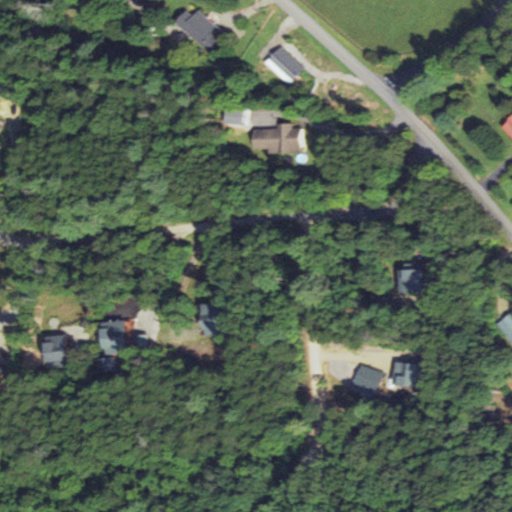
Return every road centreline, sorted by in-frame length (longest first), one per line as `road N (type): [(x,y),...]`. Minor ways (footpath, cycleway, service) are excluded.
road 1 (residential): [(434,142),(398,204),(362,220),(0,251)]
road 2 (residential): [(281,0),(389,95),(511,231)]
road 3 (residential): [(327,223),(328,426),(321,452),(278,511)]
road 4 (residential): [(389,95),(510,0)]
